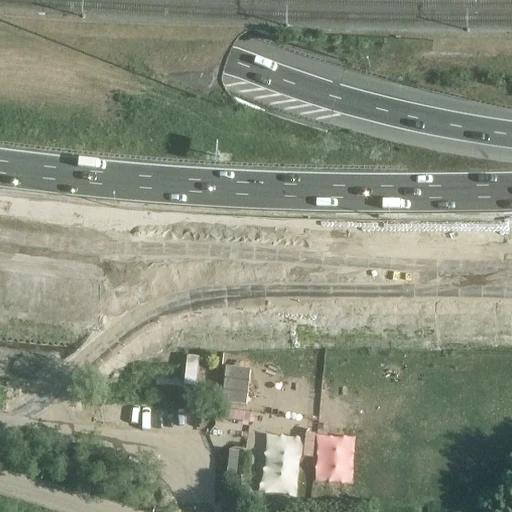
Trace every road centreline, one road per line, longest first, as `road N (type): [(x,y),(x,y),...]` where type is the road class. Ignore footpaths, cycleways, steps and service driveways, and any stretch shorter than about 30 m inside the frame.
road 1 (motorway): [(0,187),(242,217),(511,236)]
road 2 (motorway): [(0,140),(117,148),(511,123)]
road 3 (motorway): [(0,169),(242,191),(511,191)]
road 4 (motorway): [(230,57),(391,134),(511,175)]
road 5 (motorway): [(230,57),(335,98),(511,137)]
road 6 (motorway): [(119,0),(230,57)]
road 7 (unclassified): [(117,511),(0,480)]
